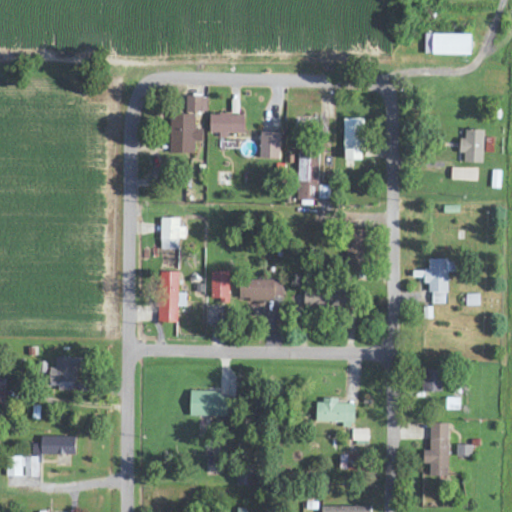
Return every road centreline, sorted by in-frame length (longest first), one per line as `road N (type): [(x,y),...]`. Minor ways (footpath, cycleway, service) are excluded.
road 1 (residential): [(415,511),(410,397),(394,329),(395,134),(386,93)]
road 2 (residential): [(127,511),(134,98)]
road 3 (residential): [(394,329),(387,345),(367,351),(0,344)]
road 4 (residential): [(134,98),(151,80),(195,76),(368,80),(386,93)]
road 5 (residential): [(0,59),(86,61),(115,70),(134,98)]
